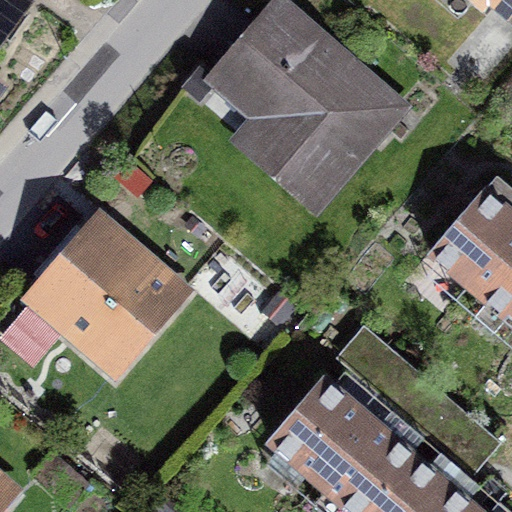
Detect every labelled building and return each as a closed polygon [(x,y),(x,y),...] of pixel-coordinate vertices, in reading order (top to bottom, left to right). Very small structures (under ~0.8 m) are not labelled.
[(0,0),(0,35),(22,6),(12,0),(0,0)] [(222,79),(267,118),(247,141),(315,200),(394,108),(280,11),(222,79)] [(511,217),(481,192),(431,251),(479,292),(511,253),(511,217)] [(36,293),(120,365),(179,297),(95,225),(36,293)] [(511,253),(479,292),(511,319),(511,253)] [(364,329),(346,350),(479,464),(498,443),(364,329)] [(321,379),(270,438),(319,481),(370,422),(321,379)] [(379,429),(370,422),(319,481),(355,511),(374,511),(418,462),(409,455),(423,438),(393,413),(379,429)] [(427,470),(418,462),(374,511),(474,511),(475,511),(466,504),(480,487),(441,454),(427,470)]
